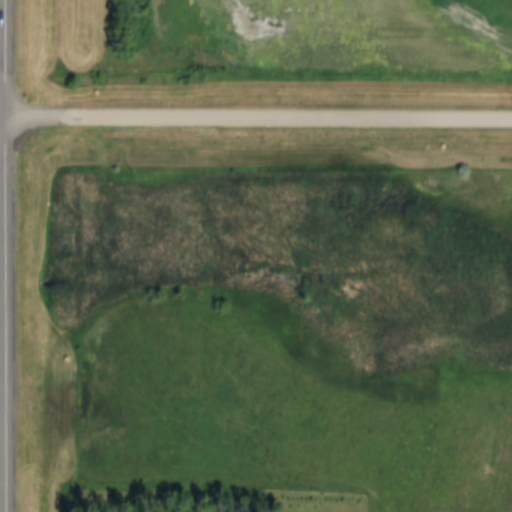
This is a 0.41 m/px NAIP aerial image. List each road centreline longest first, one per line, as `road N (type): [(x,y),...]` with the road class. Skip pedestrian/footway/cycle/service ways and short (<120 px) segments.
road 1 (primary): [(13,511),(8,0)]
road 2 (residential): [(511,122),(0,121)]
